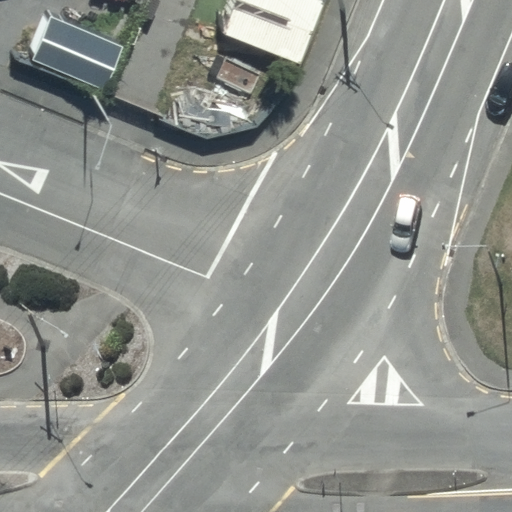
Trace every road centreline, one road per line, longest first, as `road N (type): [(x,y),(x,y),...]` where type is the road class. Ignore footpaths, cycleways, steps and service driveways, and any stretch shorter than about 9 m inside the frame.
road 1 (tertiary): [(155,479),(324,442),(489,445)]
road 2 (tertiary): [(393,151),(375,226),(384,295),(408,350),(489,445)]
road 3 (residential): [(293,313),(0,191)]
road 4 (tertiary): [(293,313),(155,479)]
road 5 (tertiary): [(393,151),(293,313)]
road 6 (tertiary): [(458,0),(393,151)]
road 7 (tertiary): [(0,440),(73,441),(155,479)]
